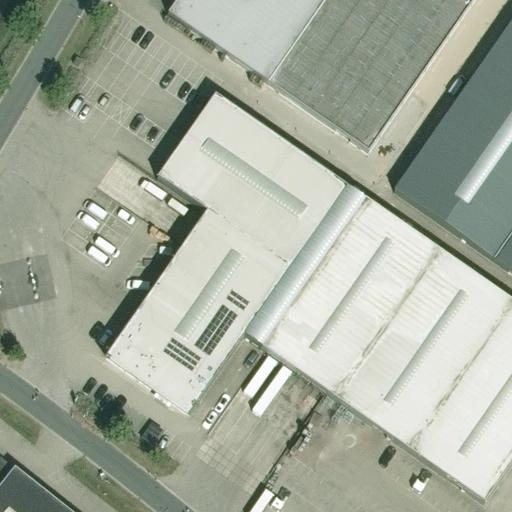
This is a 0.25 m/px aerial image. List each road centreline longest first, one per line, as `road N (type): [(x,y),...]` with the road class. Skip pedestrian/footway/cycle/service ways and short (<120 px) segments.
road 1 (unclassified): [(0,379),(174,511)]
road 2 (unclassified): [(0,130),(76,0)]
